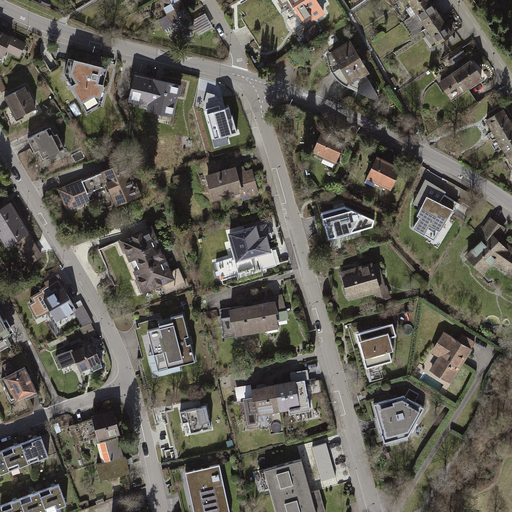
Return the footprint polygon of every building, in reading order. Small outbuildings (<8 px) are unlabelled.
[(184,5),(181,0),(158,0),(167,14),(184,5)] [(324,9),(318,0),(290,0),(304,21),(324,9)] [(437,4),(433,0),(408,0),(419,16),(437,4)] [(471,0),(485,21),(504,8),(499,0),(471,0)] [(448,21),(437,4),(419,16),(430,32),(448,21)] [(194,22),(184,5),(167,14),(158,19),(164,29),(172,25),(176,32),(194,22)] [(458,36),(448,21),(430,32),(440,47),(458,36)] [(309,41),(322,35),(318,25),(304,31),(309,41)] [(27,42),(0,29),(0,56),(1,57),(4,51),(20,58),(27,42)] [(370,73),(351,39),(332,51),(332,52),(329,52),(326,55),(329,67),(332,73),(337,80),(341,84),(348,87),(378,100),(381,98),(366,75),(370,73)] [(107,68),(68,58),(64,74),(87,111),(98,104),(107,68)] [(483,78),(470,59),(451,73),(437,83),(446,96),(460,86),(463,92),(483,78)] [(183,86),(135,75),(129,103),(149,107),(148,113),(176,120),(183,86)] [(25,83),(4,93),(16,117),(37,107),(25,83)] [(235,108),(207,115),(215,142),(243,135),(235,108)] [(511,135),(511,122),(505,111),(487,121),(500,142),(511,135)] [(51,123),(26,136),(38,159),(63,148),(51,123)] [(346,142),(321,131),(311,154),(335,165),(346,142)] [(511,135),(500,142),(511,160),(511,135)] [(405,170),(378,157),(366,180),(393,193),(405,170)] [(113,163),(56,186),(65,211),(96,198),(94,189),(106,184),(115,203),(126,196),(113,163)] [(251,163),(208,175),(216,201),(243,194),(246,206),(262,202),(251,163)] [(416,213),(418,215),(412,226),(433,240),(457,201),(445,194),(446,191),(425,178),(413,201),(419,205),(416,213)] [(9,198),(0,203),(0,233),(5,243),(13,239),(27,263),(41,255),(9,198)] [(348,206),(323,215),(333,245),(363,236),(361,229),(376,226),(378,219),(348,206)] [(511,273),(511,248),(511,249),(501,239),(509,226),(492,216),(481,234),(484,237),(466,254),(485,274),(492,266),(495,261),(509,248),(499,266),(511,273)] [(270,235),(263,237),(259,225),(230,234),(242,274),(257,269),(254,258),(275,251),(270,235)] [(156,228),(117,243),(141,297),(177,280),(156,228)] [(376,264),(344,275),(352,299),(377,291),(381,304),(394,300),(389,286),(385,288),(376,264)] [(77,308),(57,272),(42,280),(45,284),(27,294),(30,299),(25,302),(34,318),(50,309),(55,319),(77,308)] [(287,300),(253,306),(258,333),(283,329),(282,322),(291,321),(287,300)] [(226,338),(258,333),(253,306),(222,310),(226,338)] [(0,310),(0,352),(11,346),(6,337),(13,333),(0,310)] [(88,310),(78,315),(88,337),(98,333),(88,310)] [(183,319),(144,332),(157,374),(197,361),(183,319)] [(400,336),(396,324),(358,336),(372,385),(385,382),(381,366),(395,362),(393,353),(398,352),(394,338),(400,336)] [(441,359),(433,372),(456,386),(479,348),(446,329),(432,353),(441,359)] [(104,363),(93,340),(56,357),(62,370),(78,363),(82,373),(104,363)] [(27,369),(3,379),(13,404),(37,394),(27,369)] [(299,379),(276,385),(282,413),(306,409),(299,379)] [(276,385),(254,390),(260,418),(282,413),(276,385)] [(406,397),(377,404),(388,443),(412,436),(426,409),(406,397)] [(210,407),(182,413),(185,426),(192,425),(193,433),(214,429),(210,407)] [(116,410),(93,416),(100,444),(124,438),(116,410)] [(41,436),(20,444),(28,463),(48,456),(41,436)] [(102,482),(135,474),(131,456),(123,458),(119,440),(109,443),(114,463),(98,466),(102,482)] [(316,445),(321,480),(336,477),(330,443),(316,445)] [(20,444),(1,451),(8,471),(28,463),(20,444)] [(1,451),(0,450),(0,473),(8,471),(1,451)] [(320,511),(303,451),(252,466),(261,495),(265,494),(270,511),(320,511)] [(227,511),(217,464),(184,471),(192,511),(227,511)] [(46,511),(67,505),(59,485),(39,492),(46,511)] [(23,511),(46,511),(39,492),(19,499),(23,511)] [(0,507),(1,511),(23,511),(19,499),(0,506),(0,507)]
